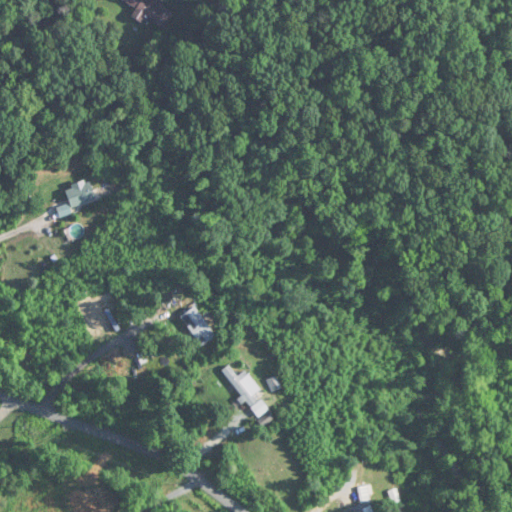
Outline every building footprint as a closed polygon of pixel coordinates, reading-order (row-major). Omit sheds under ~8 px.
[(120,0),(136,8),(133,15),(163,31),(174,10),(156,0),(120,0)] [(75,208),(94,202),(86,180),(67,187),(75,208)] [(180,318),(201,346),(215,336),(194,307),(180,318)] [(223,370),(255,419),(269,410),(248,376),(240,381),(230,365),(223,370)] [(372,500),(370,486),(358,488),(361,503),(372,500)]
